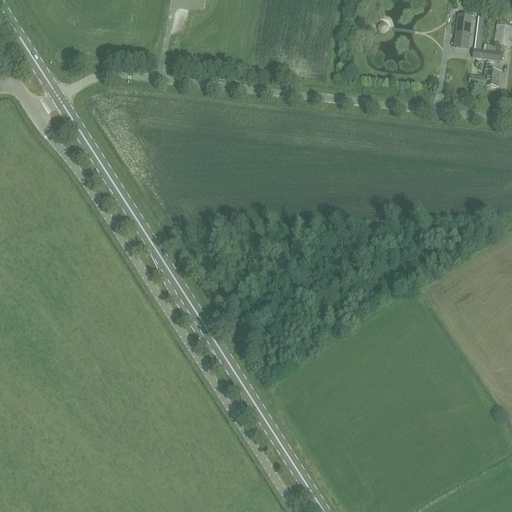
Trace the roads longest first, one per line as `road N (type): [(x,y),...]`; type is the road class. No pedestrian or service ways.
road 1 (primary): [(323,511),(59,99)]
road 2 (unclassified): [(294,511),(34,113)]
road 3 (unclassified): [(511,120),(123,76),(91,80),(59,99)]
